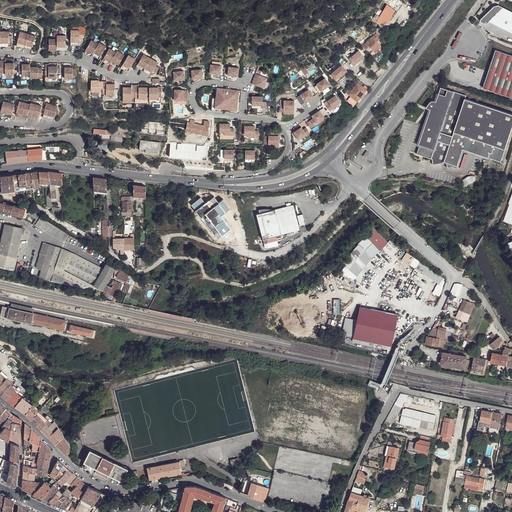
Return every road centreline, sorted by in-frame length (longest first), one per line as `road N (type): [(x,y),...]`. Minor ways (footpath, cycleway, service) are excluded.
road 1 (residential): [(0,396),(85,479),(108,490),(135,493),(190,480),(281,511)]
road 2 (secondary): [(0,168),(78,167),(207,183)]
road 3 (residential): [(453,278),(327,161)]
road 4 (residential): [(390,398),(396,388),(511,412)]
road 5 (secondary): [(207,183),(270,185),(327,161)]
road 6 (residential): [(390,398),(341,511)]
road 7 (secondary): [(321,154),(273,177),(207,183)]
